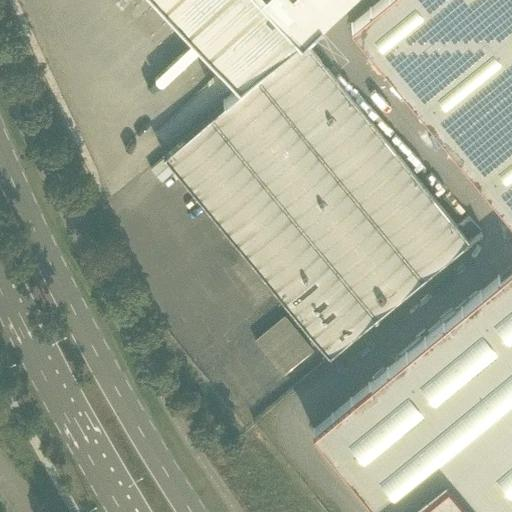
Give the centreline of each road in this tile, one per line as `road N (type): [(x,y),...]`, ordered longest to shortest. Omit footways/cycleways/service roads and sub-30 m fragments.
road 1 (secondary): [(192,511),(152,454),(24,215),(0,152)]
road 2 (secondary): [(0,278),(129,511)]
